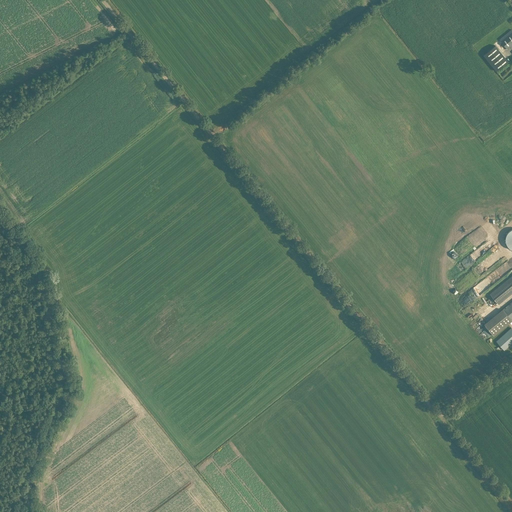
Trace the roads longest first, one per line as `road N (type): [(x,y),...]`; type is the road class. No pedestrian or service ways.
road 1 (track): [(511,504),(102,0)]
road 2 (track): [(29,511),(30,471),(63,378),(41,274),(0,214)]
